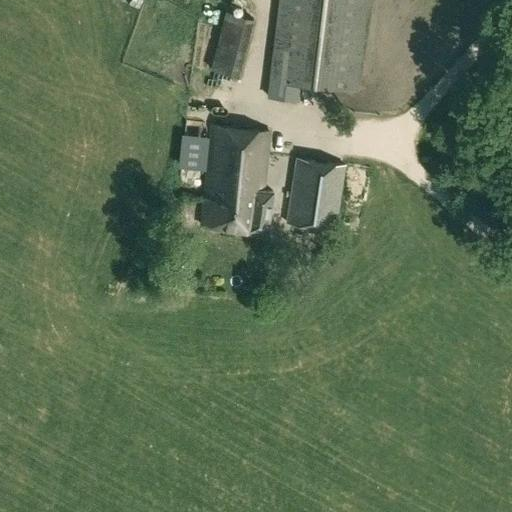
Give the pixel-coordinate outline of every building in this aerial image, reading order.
[(281,0),(271,80),(356,90),(367,0),(281,0)] [(249,76),(261,25),(235,19),(224,70),(249,76)] [(202,85),(205,101),(221,98),(217,82),(202,85)] [(267,131),(212,125),(201,229),(266,235),(271,191),(261,190),(267,131)] [(345,164),(297,157),(287,222),(335,229),(345,164)]
